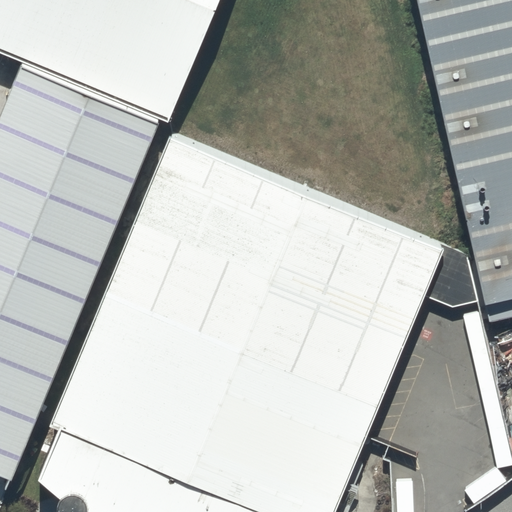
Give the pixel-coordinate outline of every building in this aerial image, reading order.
[(0,0),(0,48),(165,116),(212,0),(0,0)] [(511,0),(412,0),(479,303),(511,295),(511,0)] [(0,505),(157,123),(21,68),(0,118),(0,505)] [(323,511),(440,250),(172,137),(51,424),(60,428),(38,478),(78,511),(323,511)] [(442,340),(483,332),(479,313),(438,321),(442,340)] [(483,332),(442,340),(446,358),(487,350),(483,332)]
